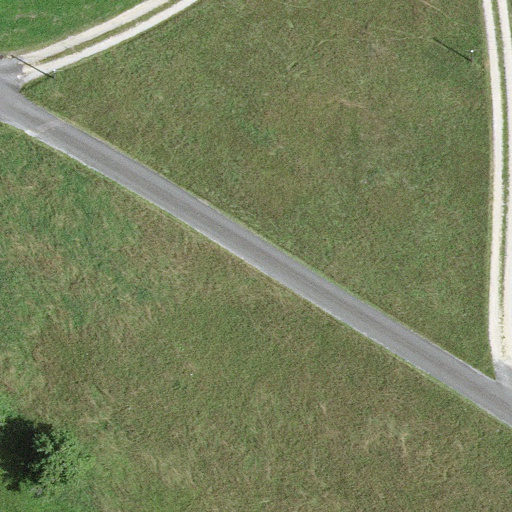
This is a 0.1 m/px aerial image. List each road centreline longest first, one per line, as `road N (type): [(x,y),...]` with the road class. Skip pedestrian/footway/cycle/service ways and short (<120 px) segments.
road 1 (unclassified): [(0,100),(511,408)]
road 2 (track): [(493,0),(506,170),(502,314),(511,376)]
road 3 (track): [(0,75),(177,0)]
